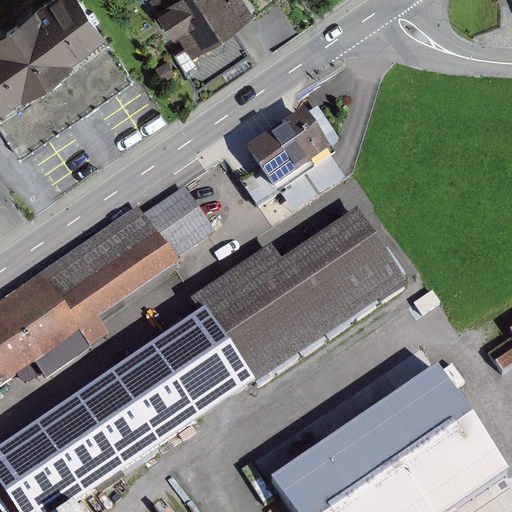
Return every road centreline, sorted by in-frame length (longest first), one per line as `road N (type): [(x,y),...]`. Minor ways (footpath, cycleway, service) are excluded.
road 1 (tertiary): [(388,5),(0,273)]
road 2 (tertiary): [(511,64),(434,46),(388,5)]
